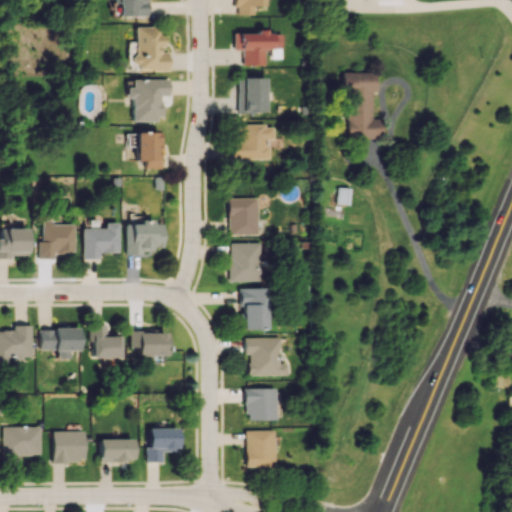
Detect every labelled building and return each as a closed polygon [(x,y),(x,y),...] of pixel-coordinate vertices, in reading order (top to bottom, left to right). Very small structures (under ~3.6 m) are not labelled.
[(144,16),(143,0),(113,0),(113,4),(116,3),(116,16),(144,16)] [(233,0),(234,14),(252,14),(252,6),(263,6),(262,0),(233,0)] [(231,33),(231,50),(240,50),(240,64),(261,65),(261,48),(278,48),(279,32),(254,32),(254,33),(231,33)] [(371,72),(344,72),(343,138),(378,138),(379,118),(371,118),(371,72)] [(262,77),(234,77),(235,112),(262,112),(262,77)] [(130,121),(157,121),(157,95),(166,95),(166,79),(130,79),(130,87),(124,87),(124,98),(130,98),(130,121)] [(265,159),(264,138),(270,138),(270,125),(231,125),(231,140),(229,140),(229,159),(265,159)] [(156,168),(157,132),(133,132),(132,161),(141,161),(141,168),(156,168)] [(349,188),(336,187),(334,203),(347,205),(349,188)] [(224,198),(225,235),(254,234),(253,198),(224,198)] [(122,253),(150,253),(150,247),(160,247),(160,223),(151,223),(151,219),(138,220),(138,224),(122,224),(122,253)] [(70,224),(47,224),(47,220),(38,220),(39,239),(35,239),(35,258),(52,258),(52,252),(71,252),(70,224)] [(102,228),(79,228),(80,258),(96,258),(96,252),(116,252),(115,223),(102,223),(102,228)] [(24,228),(0,228),(0,256),(25,256),(24,228)] [(226,281),(257,281),(256,242),(225,242),(226,281)] [(239,329),(264,329),(263,287),(238,288),(239,329)] [(116,335),(103,335),(102,324),(87,325),(87,358),(116,357),(116,335)] [(28,325),(10,325),(10,330),(0,329),(0,363),(4,364),(4,358),(28,357),(28,325)] [(75,328),(36,328),(36,350),(55,349),(55,358),(66,358),(66,350),(75,350),(75,328)] [(162,330),(126,331),(126,347),(133,347),(133,356),(163,355),(162,330)] [(276,337),(241,337),(241,354),(245,354),(245,375),(283,375),(283,363),(276,363),(276,337)] [(272,388),(242,388),(242,420),(273,419),(272,388)] [(36,455),(36,427),(0,426),(0,462),(18,463),(18,454),(36,455)] [(176,428),(145,428),(144,461),(162,462),(162,451),(175,451),(176,428)] [(243,467),(271,466),(271,429),(242,430),(243,467)] [(50,462),(81,461),(81,431),(49,431),(50,462)] [(96,439),(97,461),(130,461),(130,439),(96,439)]
